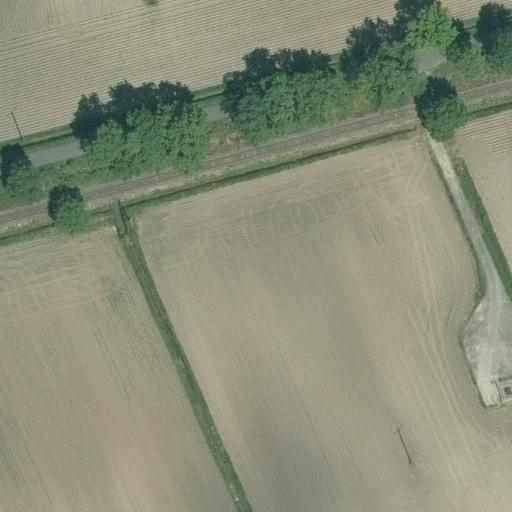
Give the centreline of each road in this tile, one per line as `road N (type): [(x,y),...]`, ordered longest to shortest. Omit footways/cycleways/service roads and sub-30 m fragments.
road 1 (unclassified): [(0,169),(511,33)]
road 2 (track): [(408,60),(499,312),(492,351)]
